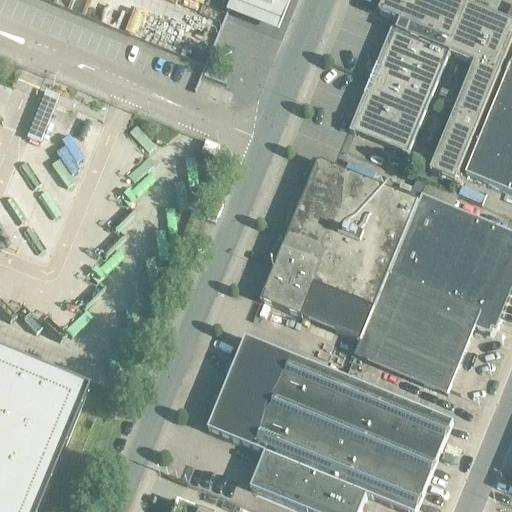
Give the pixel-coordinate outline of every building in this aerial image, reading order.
[(232,0),(229,9),(247,16),(262,22),(269,25),(275,27),(283,30),(294,0),(232,0)] [(511,46),(511,26),(469,8),(471,0),(385,0),(379,16),(396,23),(351,134),(408,157),(449,56),(476,67),(432,176),(455,185),(511,46)] [(507,77),(496,104),(466,177),(511,196),(511,67),(510,67),(506,76),(507,77)] [(39,146),(58,99),(45,93),(26,140),(39,146)] [(68,142),(61,159),(87,169),(93,151),(68,142)] [(215,160),(220,150),(206,144),(202,155),(215,160)] [(56,172),(74,187),(81,180),(63,164),(56,172)] [(361,346),(383,293),(419,205),(318,164),(261,305),(361,346)] [(511,234),(422,198),(419,205),(383,293),(475,331),(489,337),(492,330),(511,281),(511,234)] [(383,293),(361,346),(355,360),(368,366),(368,365),(447,398),(475,331),(383,293)] [(397,511),(417,511),(453,426),(245,342),(207,434),(265,458),(251,493),(297,511),(362,511),(367,499),(397,511)] [(0,511),(46,511),(83,410),(0,379),(0,511)]
